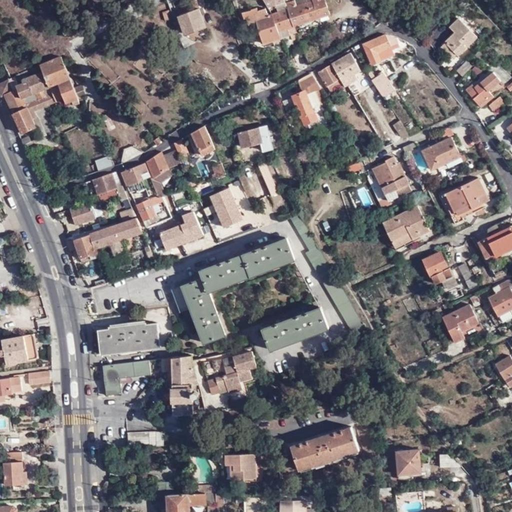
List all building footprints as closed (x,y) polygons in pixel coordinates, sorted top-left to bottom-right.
[(286,35),(295,31),(294,29),(287,12),(284,6),(277,9),(275,3),(281,0),(263,0),(268,11),(275,8),(278,16),(271,18),(276,32),(277,32),(284,29),(286,35)] [(284,4),(282,0),(281,0),(275,3),(277,9),(284,6),(284,4)] [(294,29),(320,20),(331,15),(325,0),(308,0),(293,6),(291,1),(284,4),(284,6),(287,12),(294,29)] [(465,0),(459,7),(463,11),(470,4),(465,0)] [(176,7),(180,16),(177,18),(184,35),(205,28),(194,2),(190,4),(189,2),(176,7)] [(170,10),(163,13),(166,22),(173,19),(170,10)] [(266,10),(260,12),(264,21),(270,19),(266,10)] [(264,21),(260,12),(253,15),(251,11),(242,15),(244,20),(247,19),(250,26),(256,24),(262,38),(270,35),(276,32),(271,18),(270,19),(264,21)] [(455,34),(451,37),(441,47),(451,56),(453,53),(457,57),(477,37),(459,18),(450,28),(455,34)] [(447,32),(451,37),(455,34),(450,28),(447,32)] [(276,32),(270,35),(273,41),(280,38),(277,32),(276,32)] [(270,35),(262,38),(266,47),(281,41),(280,38),(273,41),(270,35)] [(398,38),(396,37),(388,35),(364,46),(373,66),(384,62),(383,59),(394,54),(393,50),(391,47),(399,45),(400,44),(398,38)] [(343,80),(360,71),(350,54),(333,63),(342,78),(343,80)] [(0,83),(0,92),(2,97),(7,95),(25,134),(38,128),(43,138),(49,136),(37,111),(67,98),(70,104),(89,95),(85,85),(77,88),(64,57),(0,83)] [(457,71),(463,76),(472,68),(466,62),(457,71)] [(342,78),(333,63),(319,72),(327,86),(340,79),(342,78)] [(346,85),(353,82),(354,81),(363,76),(361,70),(360,71),(343,80),(346,85)] [(299,80),(304,94),(307,93),(312,105),(329,99),(312,71),(299,80)] [(385,73),(375,80),(388,98),(398,91),(385,73)] [(494,73),(481,83),(483,85),(486,83),(491,89),(488,91),(490,93),(502,83),(494,73)] [(344,86),(340,79),(327,86),(331,92),(344,86)] [(481,109),(492,100),(490,97),(492,95),(490,93),(488,91),(491,89),(486,83),(483,85),(481,83),(476,88),(468,94),(481,109)] [(466,92),(468,94),(476,88),(473,86),(466,92)] [(294,98),(302,118),(315,114),(312,105),(307,93),(304,94),(294,98)] [(501,98),(489,107),(495,113),(506,104),(501,98)] [(318,120),(315,114),(302,118),(304,125),(318,120)] [(408,131),(400,120),(394,125),(400,137),(406,138),(411,135),(408,131)] [(408,131),(411,135),(422,131),(420,126),(408,131)] [(199,148),(201,152),(214,146),(207,129),(206,127),(193,134),(196,141),(193,143),(196,149),(199,148)] [(272,142),(269,134),(268,127),(240,134),(244,148),(264,144),(272,142)] [(450,127),(440,131),(444,139),(454,135),(450,127)] [(31,137),(23,141),(26,146),(34,143),(31,137)] [(159,137),(154,141),(158,146),(163,142),(159,137)] [(431,170),(446,164),(460,157),(451,137),(423,151),(431,170)] [(178,151),(181,159),(189,156),(182,140),(175,144),(176,147),(178,151)] [(272,142),(264,144),(264,147),(265,151),(274,149),(272,142)] [(403,147),(405,153),(417,148),(415,142),(403,147)] [(368,145),(363,147),(367,155),(372,152),(368,145)] [(217,151),(214,146),(201,152),(203,157),(217,151)] [(148,163),(147,164),(149,167),(154,179),(151,180),(154,188),(161,185),(173,177),(170,171),(170,170),(171,169),(175,168),(183,165),(181,159),(178,151),(164,156),(163,152),(161,153),(148,163)] [(193,157),(185,161),(187,167),(196,163),(193,157)] [(211,159),(213,168),(222,165),(220,157),(211,159)] [(386,162),(379,165),(393,197),(407,191),(408,190),(406,186),(409,185),(398,163),(397,164),(393,157),(385,160),(386,162)] [(460,157),(446,164),(449,168),(463,162),(461,157),(460,157)] [(99,163),(102,172),(117,167),(114,158),(99,163)] [(279,194),(265,164),(259,166),(271,191),(273,196),(279,194)] [(154,188),(151,180),(145,165),(123,174),(131,193),(138,191),(139,192),(147,190),(152,200),(159,197),(154,188)] [(214,169),(218,179),(227,175),(223,165),(214,169)] [(393,197),(379,165),(372,169),(386,197),(387,200),(393,197)] [(447,173),(450,180),(459,176),(456,169),(447,173)] [(116,184),(113,175),(94,181),(98,195),(117,189),(119,195),(121,202),(128,199),(125,193),(121,183),(116,184)] [(192,178),(189,178),(193,188),(198,186),(197,183),(195,184),(192,178)] [(477,178),(449,192),(459,212),(471,206),(473,209),(489,201),(477,178)] [(167,197),(161,185),(154,188),(159,197),(162,196),(163,198),(167,197)] [(353,213),(366,207),(357,186),(343,192),(353,213)] [(117,189),(98,195),(101,202),(119,195),(117,189)] [(466,213),(473,209),(471,206),(459,212),(449,192),(445,195),(459,223),(468,219),(466,213)] [(176,194),(167,197),(171,207),(180,204),(176,194)] [(152,200),(150,200),(150,201),(153,206),(165,202),(163,198),(162,196),(159,197),(152,200)] [(390,206),(387,200),(386,197),(377,202),(381,210),(390,206)] [(144,222),(157,217),(153,206),(150,201),(150,200),(137,206),(144,222)] [(91,202),(70,209),(75,226),(97,219),(91,202)] [(421,207),(386,224),(398,248),(433,230),(421,207)] [(136,217),(133,210),(120,214),(122,222),(136,217)] [(300,214),(289,218),(310,253),(306,255),(354,338),(367,331),(300,214)] [(160,223),(159,221),(157,217),(144,222),(147,228),(156,224),(160,223)] [(143,233),(137,220),(92,235),(96,249),(115,243),(143,233)] [(511,226),(478,242),(487,261),(503,254),(503,255),(511,250),(511,226)] [(159,269),(143,233),(115,243),(117,251),(111,253),(108,260),(114,280),(159,269)] [(96,249),(92,235),(76,241),(82,261),(98,255),(96,249)] [(296,262),(288,241),(202,272),(204,279),(172,291),(181,314),(192,310),(205,345),(226,338),(210,293),(296,262)] [(398,248),(400,251),(412,245),(411,242),(398,248)] [(447,268),(439,251),(423,258),(435,284),(453,275),(449,267),(448,267),(447,268)] [(468,263),(461,266),(469,288),(478,284),(475,277),(474,277),(468,263)] [(499,315),(510,309),(511,308),(511,292),(510,287),(511,286),(509,279),(493,288),(496,294),(489,297),(498,315),(499,315)] [(114,292),(112,284),(97,287),(102,313),(116,310),(113,298),(104,300),(103,295),(114,292)] [(443,284),(431,290),(435,297),(437,296),(440,302),(450,298),(443,284)] [(451,291),(454,298),(464,294),(461,287),(451,291)] [(472,309),(447,321),(459,346),(469,342),(466,335),(481,327),(472,309)] [(511,316),(511,312),(510,309),(499,315),(503,321),(511,316)] [(321,310),(264,331),(272,353),(329,332),(321,310)] [(160,349),(156,326),(145,327),(145,325),(111,329),(111,332),(100,333),(102,355),(160,349)] [(6,349),(0,350),(0,358),(7,357),(9,366),(17,365),(16,362),(40,358),(36,335),(4,340),(6,349)] [(227,374),(216,377),(220,393),(221,393),(228,391),(229,394),(243,390),(241,382),(253,378),(250,369),(257,367),(253,351),(223,359),(227,374)] [(511,359),(510,356),(496,364),(508,386),(511,383),(511,359)] [(174,417),(200,415),(199,407),(193,407),(193,399),(195,399),(197,400),(198,399),(199,398),(199,397),(199,396),(199,395),(198,394),(197,393),(196,394),(195,394),(193,395),(193,385),(199,385),(194,361),(193,357),(180,358),(173,359),(173,373),(174,417)] [(222,360),(212,361),(212,363),(214,370),(220,370),(223,361),(222,360)] [(150,362),(104,367),(106,397),(121,395),(120,386),(134,385),(133,378),(151,377),(150,362)] [(51,382),(50,371),(27,374),(27,379),(34,378),(35,384),(51,382)] [(0,380),(0,401),(13,400),(12,392),(23,390),(21,377),(24,377),(24,374),(15,376),(15,378),(0,380)] [(220,393),(216,377),(208,380),(212,395),(220,393)] [(359,451),(350,427),(289,447),(298,471),(359,451)] [(130,435),(131,448),(164,446),(164,434),(130,435)] [(420,450),(397,451),(398,474),(421,473),(420,450)] [(21,460),(21,451),(6,452),(7,461),(21,460)] [(265,479),(264,474),(247,474),(248,454),(225,456),(225,466),(230,467),(231,481),(256,480),(257,479),(265,479)] [(260,455),(263,455),(264,455),(264,454),(248,454),(247,474),(264,474),(264,466),(260,465),(260,455)] [(442,469),(460,468),(459,465),(450,456),(441,456),(442,469)] [(22,462),(4,463),(5,488),(25,487),(24,472),(22,472),(22,462)] [(173,484),(159,484),(159,496),(170,495),(174,495),(173,484)] [(394,487),(390,487),(381,488),(382,490),(382,497),(395,496),(394,489),(394,487)] [(236,497),(236,493),(174,495),(170,495),(170,504),(167,506),(167,511),(169,511),(187,511),(187,506),(217,505),(217,498),(236,497)] [(305,511),(306,500),(280,501),(280,511),(305,511)]
